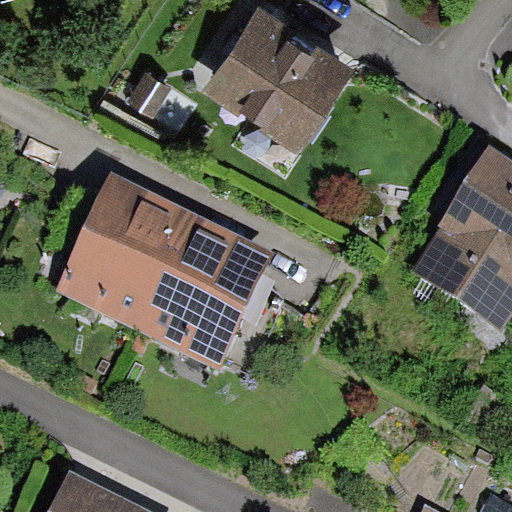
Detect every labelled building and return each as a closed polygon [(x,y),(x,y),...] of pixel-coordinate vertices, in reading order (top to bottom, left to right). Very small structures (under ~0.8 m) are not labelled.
[(298,145),(355,58),(267,0),(256,0),(202,82),(298,145)] [(173,83),(147,67),(128,97),(154,114),(173,83)] [(511,171),(491,157),(439,235),(441,236),(414,278),(502,336),(511,321),(511,171)] [(276,263),(114,184),(58,297),(220,377),(276,263)] [(511,408),(485,391),(463,425),(491,442),(511,408)] [(132,511),(72,482),(57,511),(132,511)]
